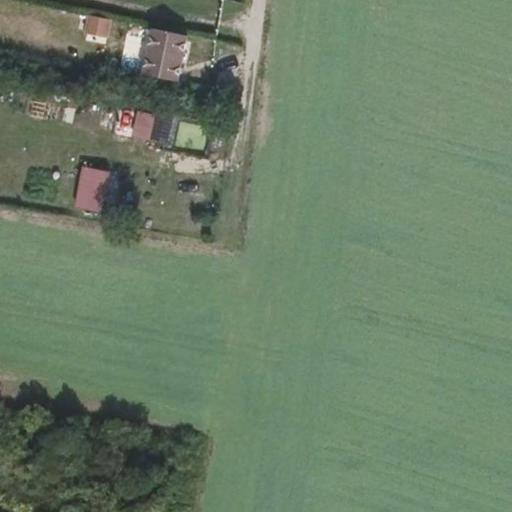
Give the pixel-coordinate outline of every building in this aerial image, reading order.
[(111,20),(90,16),(87,33),(108,37),(111,20)] [(187,36),(150,28),(141,75),(177,82),(187,36)] [(131,134),(163,142),(170,117),(137,109),(131,134)] [(99,211),(106,172),(82,168),(74,207),(99,211)] [(210,197),(212,183),(188,179),(186,193),(210,197)]
